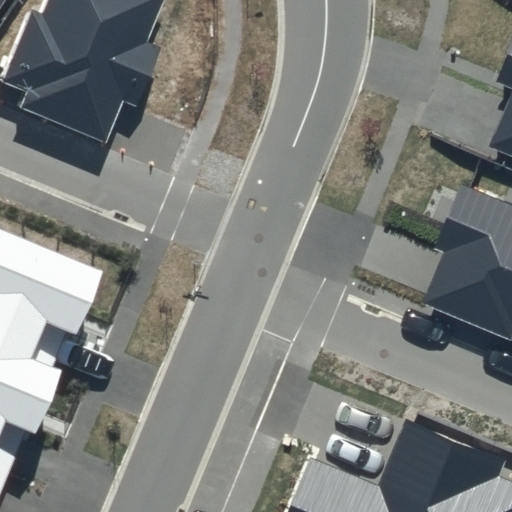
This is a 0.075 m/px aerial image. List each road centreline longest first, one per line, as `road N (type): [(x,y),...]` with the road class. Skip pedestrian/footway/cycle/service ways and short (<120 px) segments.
road 1 (residential): [(246,259),(274,294),(511,396)]
road 2 (residential): [(0,137),(219,226),(246,259)]
road 3 (residential): [(246,259),(142,511)]
road 4 (residential): [(319,0),(315,71),(246,259)]
